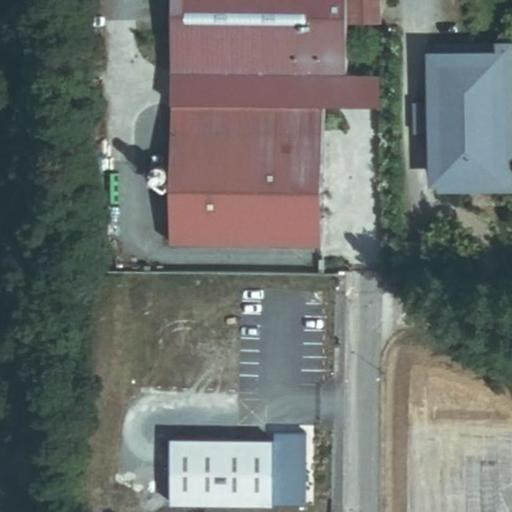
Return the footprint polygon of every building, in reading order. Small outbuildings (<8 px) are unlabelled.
[(380,31),(379,0),(351,0),(352,32),(380,31)] [(502,171),(501,60),(446,60),(447,172),(502,171)] [(327,244),(328,133),(198,132),(198,102),(176,102),(175,242),(327,244)] [(328,133),(328,103),(198,102),(198,132),(328,133)] [(308,505),(309,430),(278,430),(278,437),(277,504),(308,505)] [(277,504),(278,437),(175,436),(174,503),(277,504)]
